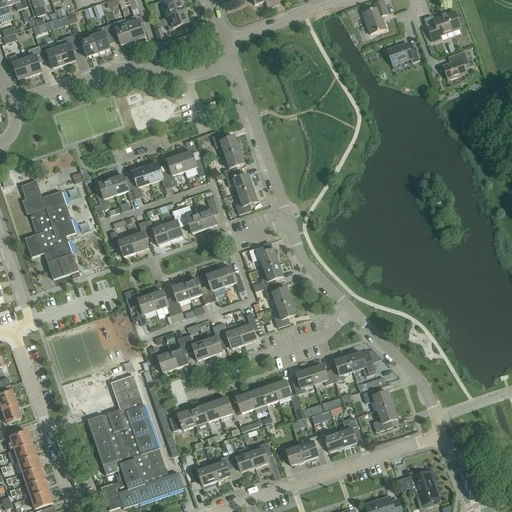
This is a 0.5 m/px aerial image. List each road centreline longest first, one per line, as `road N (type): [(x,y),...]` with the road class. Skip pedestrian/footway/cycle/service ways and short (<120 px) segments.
road 1 (residential): [(215,511),(435,439)]
road 2 (residential): [(74,511),(13,328)]
road 3 (residential): [(13,102),(116,67),(189,75)]
road 4 (residential): [(103,223),(214,184),(232,242)]
road 5 (residential): [(232,242),(253,302),(145,340)]
road 6 (residential): [(289,222),(232,63)]
road 7 (residential): [(436,419),(422,382),(350,310)]
road 8 (residential): [(225,40),(342,0)]
